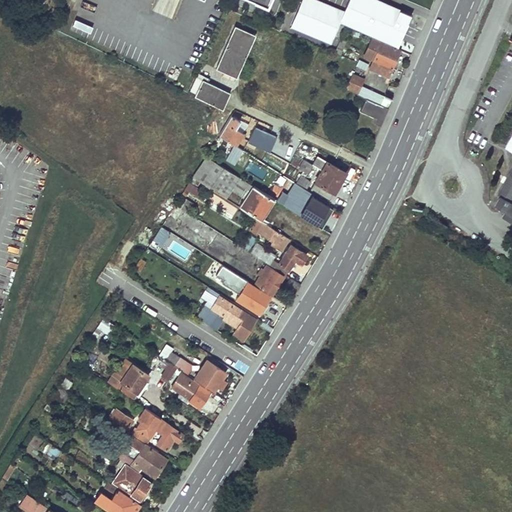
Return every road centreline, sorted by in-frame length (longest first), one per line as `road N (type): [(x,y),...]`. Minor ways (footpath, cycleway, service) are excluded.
road 1 (primary): [(277,382),(377,211),(468,0)]
road 2 (primary): [(448,0),(351,229),(262,374)]
road 3 (residential): [(110,280),(262,374)]
road 4 (unclassified): [(503,0),(447,131),(448,161)]
road 5 (primary): [(262,374),(174,511)]
road 6 (primary): [(195,511),(277,382)]
